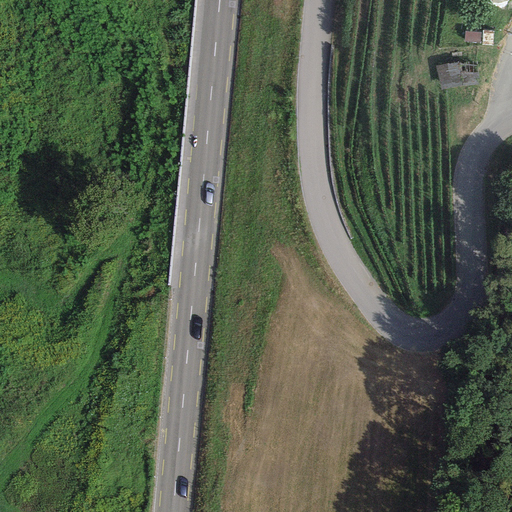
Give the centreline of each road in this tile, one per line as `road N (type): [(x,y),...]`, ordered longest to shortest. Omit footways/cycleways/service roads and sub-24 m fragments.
road 1 (unclassified): [(511,110),(474,160),(468,318),(430,345),(404,341),(350,281),(316,201),(316,0)]
road 2 (primary): [(171,511),(219,0)]
